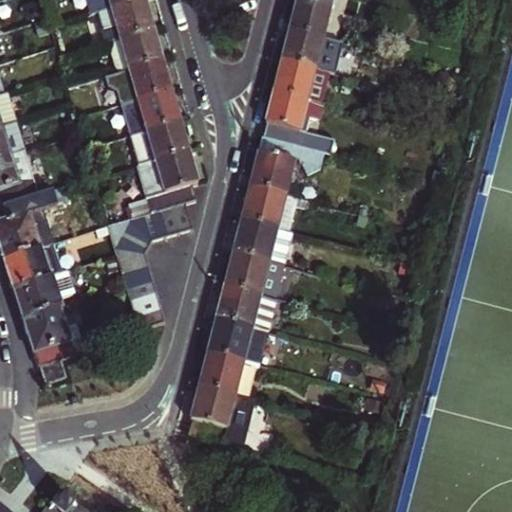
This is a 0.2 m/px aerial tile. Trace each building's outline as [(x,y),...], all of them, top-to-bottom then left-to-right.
[(81,0),(86,16),(94,14),(143,0),(142,0),(81,0)] [(143,0),(94,14),(100,31),(111,27),(115,41),(151,31),(148,18),(143,0)] [(333,0),(299,0),(299,1),(296,1),(293,10),(288,31),(324,40),(333,0)] [(151,31),(115,41),(125,73),(161,63),(156,47),(151,31)] [(324,40),(288,31),(285,45),(281,61),(331,74),(338,43),(324,40)] [(331,74),(281,61),(277,77),(273,94),(323,106),(331,74)] [(161,63),(125,73),(104,79),(107,88),(116,94),(120,107),(170,93),(166,79),(161,63)] [(170,93),(120,107),(128,135),(178,122),(175,109),(170,93)] [(323,106),(273,94),(268,115),(266,122),(269,123),(265,138),(323,153),(327,137),(301,131),(303,119),(318,122),(323,106)] [(0,131),(18,126),(9,97),(6,97),(0,99),(0,131)] [(178,122),(128,135),(138,168),(140,168),(187,153),(183,139),(178,122)] [(0,162),(27,154),(18,126),(0,131),(0,162)] [(256,162),(250,185),(286,194),(293,163),(297,164),(305,177),(319,169),(323,153),(265,138),(262,138),(256,162)] [(187,153),(140,168),(147,196),(129,201),(134,216),(159,208),(172,205),(184,201),(193,198),(190,185),(196,183),(192,169),(187,153)] [(0,209),(40,198),(27,154),(0,162),(0,209)] [(245,205),(241,220),(288,231),(297,197),(286,194),(250,185),(245,205)] [(56,248),(40,198),(0,209),(0,218),(2,226),(0,226),(0,258),(2,265),(50,249),(56,248)] [(129,217),(134,216),(129,201),(104,209),(108,223),(129,217)] [(172,205),(179,230),(191,227),(184,201),(172,205)] [(179,230),(172,205),(159,208),(165,234),(179,230)] [(165,234),(159,208),(134,216),(129,217),(154,238),(165,234)] [(114,243),(145,253),(154,238),(129,217),(108,223),(114,243)] [(288,231),(241,220),(237,236),(233,253),(279,265),(285,267),(294,233),(288,231)] [(148,262),(145,253),(114,243),(119,259),(122,270),(148,262)] [(50,249),(2,265),(8,282),(12,294),(61,278),(50,249)] [(279,265),(233,253),(229,269),(225,288),(271,298),(279,265)] [(122,270),(126,285),(153,276),(148,262),(122,270)] [(61,278),(12,294),(17,311),(21,324),(57,313),(61,312),(58,304),(74,299),(67,276),(61,278)] [(128,290),(130,298),(156,289),(153,276),(126,285),(128,290)] [(271,298),(225,288),(221,305),(217,320),(266,332),(270,333),(277,300),(271,298)] [(130,298),(135,313),(161,304),(156,289),(130,298)] [(138,325),(165,316),(161,304),(135,313),(138,325)] [(57,313),(21,324),(31,354),(37,373),(41,372),(61,366),(73,362),(64,333),(57,313)] [(266,332),(217,320),(212,339),(209,353),(258,366),(266,332)] [(404,333),(383,327),(377,355),(398,360),(404,333)] [(64,333),(73,362),(85,358),(75,329),(64,333)] [(258,366),(209,353),(204,372),(200,388),(250,400),(258,366)] [(67,383),(61,366),(41,372),(46,390),(67,383)] [(238,448),(250,400),(200,388),(196,405),(192,421),(195,422),(191,437),(238,448)] [(76,511),(61,499),(50,511),(76,511)]
